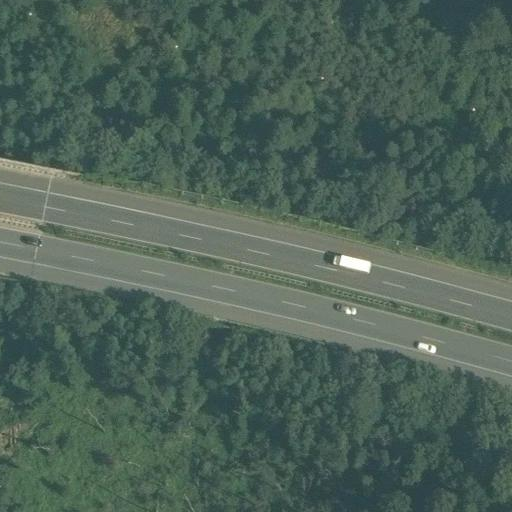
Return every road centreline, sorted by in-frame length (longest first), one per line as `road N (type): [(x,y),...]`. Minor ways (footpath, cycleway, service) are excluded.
road 1 (motorway): [(0,250),(511,369)]
road 2 (motorway): [(511,317),(0,208)]
